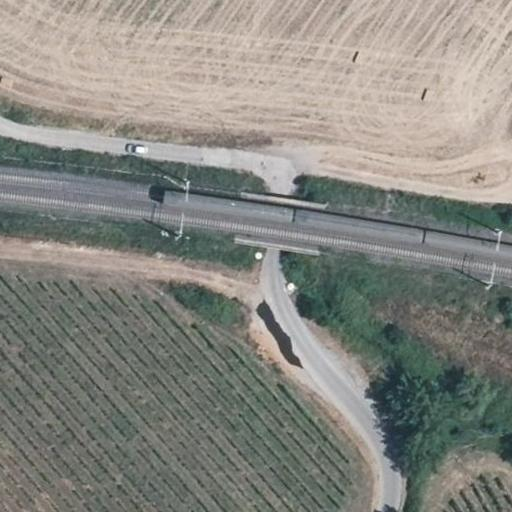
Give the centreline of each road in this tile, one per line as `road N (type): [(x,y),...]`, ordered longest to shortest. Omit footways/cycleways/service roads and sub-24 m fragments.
road 1 (unclassified): [(378,511),(391,477),(386,453),(277,305),(271,283),(278,184),(269,169),(0,124)]
road 2 (track): [(269,169),(511,199)]
